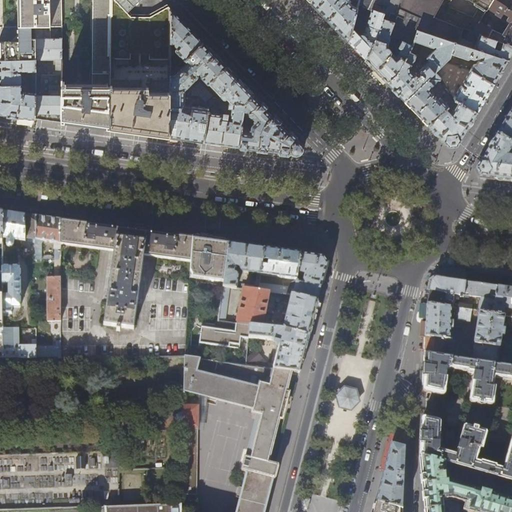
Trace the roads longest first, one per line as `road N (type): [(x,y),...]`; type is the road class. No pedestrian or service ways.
road 1 (tertiary): [(0,164),(338,211)]
road 2 (primary): [(352,252),(282,511)]
road 3 (primary): [(186,0),(355,177)]
road 4 (primary): [(407,165),(249,0)]
road 5 (residential): [(408,511),(414,404),(383,387)]
road 6 (residential): [(511,76),(439,193)]
road 7 (primary): [(351,511),(383,387)]
road 8 (primary): [(383,387),(412,265)]
